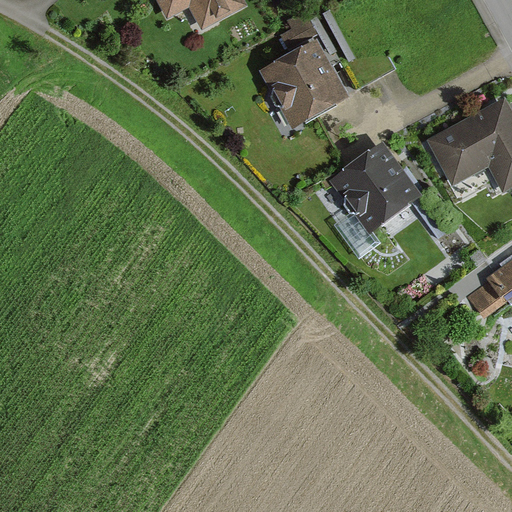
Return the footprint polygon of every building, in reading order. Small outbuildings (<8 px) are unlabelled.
[(159,0),(168,16),(192,3),(203,26),(244,5),(241,0),(159,0)] [(265,72),(295,125),(345,97),(315,44),(265,72)] [(511,117),(504,102),(432,141),(454,181),(490,161),(505,188),(511,183),(511,117)] [(422,194),(383,142),(333,179),(372,231),(422,194)] [(494,283),(470,300),(483,319),(507,303),(503,297),(511,291),(511,261),(490,277),(494,283)]
